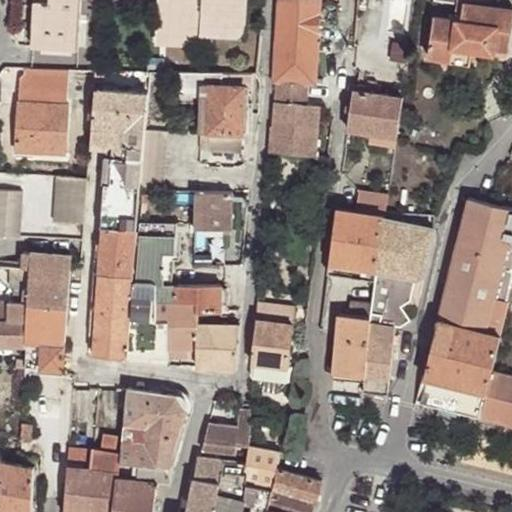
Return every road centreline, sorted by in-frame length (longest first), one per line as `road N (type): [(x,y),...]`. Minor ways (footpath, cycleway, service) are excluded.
road 1 (residential): [(172,511),(206,387),(240,385),(246,359),(273,0)]
road 2 (residential): [(345,63),(314,341),(325,343),(321,439),(348,455)]
road 3 (residential): [(503,134),(449,214),(388,463)]
road 4 (residential): [(388,463),(511,493)]
